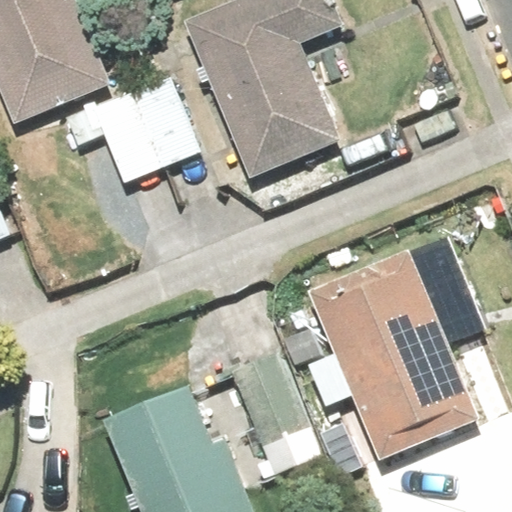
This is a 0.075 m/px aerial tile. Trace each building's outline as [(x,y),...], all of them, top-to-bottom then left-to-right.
[(92,0),(0,0),(0,56),(26,117),(124,75),(92,0)] [(342,0),(225,0),(193,13),(258,167),(347,131),(309,42),(353,24),(342,0)] [(123,95),(73,114),(88,153),(111,145),(129,192),(215,160),(183,77),(124,99),(123,95)] [(422,238),(320,280),(390,450),(492,409),(422,238)] [(267,511),(209,368),(112,407),(154,511),(267,511)]
